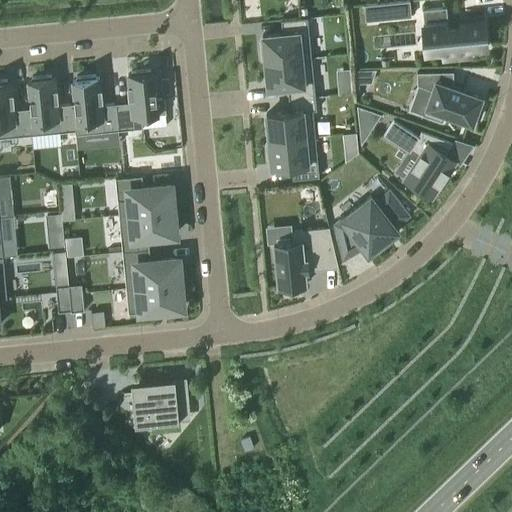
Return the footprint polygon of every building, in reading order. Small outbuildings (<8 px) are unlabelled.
[(391,17),(389,2),(364,4),(365,20),(391,17)] [(446,7),(422,9),(424,24),(423,24),(423,25),(424,25),(427,51),(426,52),(426,53),(443,51),(444,58),(470,56),(470,48),(487,47),(487,46),(485,46),(483,19),(484,19),(484,18),(448,22),(446,7)] [(269,58),(269,61),(315,56),(311,16),(285,19),(286,32),(266,34),(267,42),(263,43),(265,59),(269,58)] [(319,96),(315,56),(269,61),(272,88),(292,86),(293,98),(319,96)] [(353,91),(352,67),(339,68),(340,91),(353,91)] [(131,101),(116,102),(119,129),(142,126),(143,115),(166,112),(164,97),(157,98),(154,71),(151,71),(150,69),(132,71),(132,73),(128,73),(131,101)] [(431,89),(423,113),(441,120),(443,113),(471,123),(474,116),(477,118),(482,104),(479,103),(481,96),(451,86),(453,82),(452,70),(416,71),(416,84),(431,89)] [(76,102),(78,121),(92,120),(96,131),(119,129),(116,102),(102,104),(99,76),(96,77),(95,74),(77,76),(77,78),(73,79),(76,102)] [(29,79),(32,107),(33,121),(48,120),(51,131),(76,129),(75,121),(78,121),(76,102),(57,104),(55,77),(51,77),(51,75),(32,76),(32,79),(29,79)] [(0,124),(4,124),(7,136),(31,133),(30,122),(33,121),(32,107),(13,109),(11,81),(7,81),(7,79),(0,79),(0,124)] [(273,140),(319,135),(316,108),(320,108),(319,96),(293,98),(294,110),(270,113),(273,140)] [(404,178),(432,196),(445,176),(442,174),(452,159),(444,154),(451,143),(452,143),(453,142),(420,130),(420,131),(421,132),(418,135),(393,119),(384,133),(410,150),(411,148),(420,153),(404,178)] [(319,135),(273,140),(273,142),(269,143),(271,159),(274,158),(275,167),(295,165),(297,178),(323,176),(319,135)] [(179,156),(122,162),(123,176),(180,170),(179,156)] [(133,213),(176,208),(173,184),(145,187),(144,174),(118,177),(119,189),(131,188),(133,213)] [(389,188),(375,199),(370,193),(340,217),(334,221),(341,259),(362,246),(368,253),(398,229),(395,225),(409,214),(389,188)] [(124,238),(125,250),(151,248),(150,236),(178,233),(176,208),(133,213),(136,237),(124,238)] [(278,285),(282,285),(282,289),(302,287),(302,283),(306,283),(305,270),(338,267),(329,226),(291,229),(292,240),(274,242),(278,285)] [(153,260),(151,248),(125,250),(126,262),(138,261),(140,286),(183,282),(180,257),(153,260)] [(185,306),(183,282),(140,286),(143,310),(185,306)] [(81,283),(68,284),(71,309),(71,310),(84,309),(81,283)] [(71,309),(68,284),(56,285),(58,310),(71,309)] [(189,405),(186,377),(131,382),(135,424),(179,420),(177,406),(189,405)] [(100,511),(75,489),(60,505),(67,511),(100,511)]
